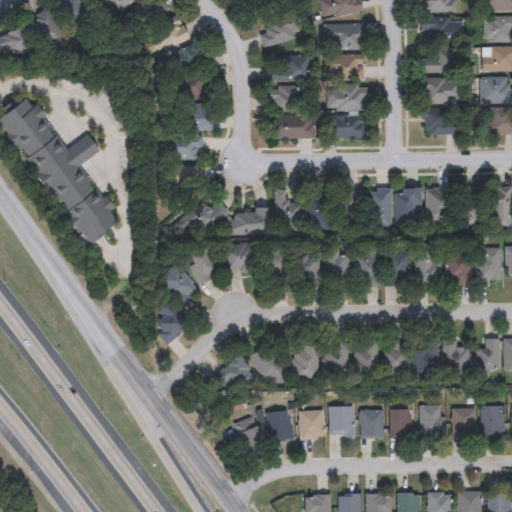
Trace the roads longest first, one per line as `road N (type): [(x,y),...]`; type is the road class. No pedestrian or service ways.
road 1 (residential): [(201,0),(230,30),(239,57),(247,163),(511,157)]
road 2 (residential): [(153,400),(247,315),(511,309)]
road 3 (secondary): [(237,511),(23,225)]
road 4 (motorway): [(198,511),(23,225)]
road 5 (residential): [(225,496),(291,467),(511,462)]
road 6 (motorway): [(155,511),(0,299)]
road 7 (residential): [(397,157),(393,0)]
road 8 (motorway): [(0,403),(84,511)]
